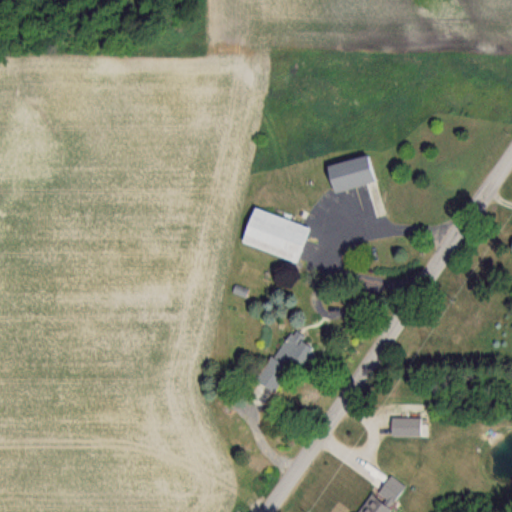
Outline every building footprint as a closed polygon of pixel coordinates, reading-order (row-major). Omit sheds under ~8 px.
[(320,165),(326,192),(376,181),(369,153),(320,165)] [(298,263),(310,227),(248,206),(236,242),(298,263)] [(293,368),(314,348),(296,329),(275,349),(293,368)] [(271,394),(288,371),(268,356),(251,379),(271,394)] [(389,417),(389,436),(421,436),(421,417),(389,417)] [(356,511),(385,511),(404,485),(385,472),(356,511)]
